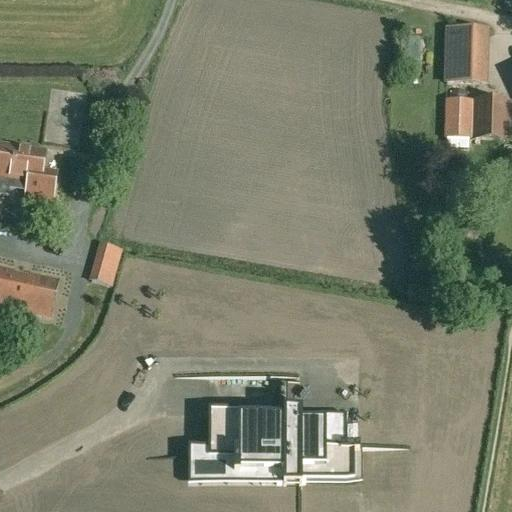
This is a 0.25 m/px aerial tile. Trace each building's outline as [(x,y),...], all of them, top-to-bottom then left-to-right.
[(446,86),(475,87),(476,71),(446,70),(446,86)] [(445,103),(444,142),(446,142),(446,151),(468,152),(469,143),(473,143),(508,144),(509,105),(445,103)] [(52,202),(56,175),(42,173),(45,155),(0,147),(0,180),(27,185),(25,198),(52,202)] [(0,307),(50,318),(53,307),(55,295),(58,284),(30,278),(30,280),(12,276),(12,274),(0,271),(0,307)] [(188,451),(188,462),(190,462),(190,453),(208,454),(208,462),(209,462),(234,462),(234,479),(239,479),(239,475),(270,475),(283,475),(283,476),(285,476),(285,463),(299,463),(299,476),(301,476),(301,472),(345,472),(356,472),(356,454),(359,454),(359,451),(359,447),(346,447),(346,417),(323,417),(317,417),(301,417),(301,413),(298,413),(298,420),(287,420),(287,413),(283,413),(283,415),(208,415),(208,451),(188,451)]
